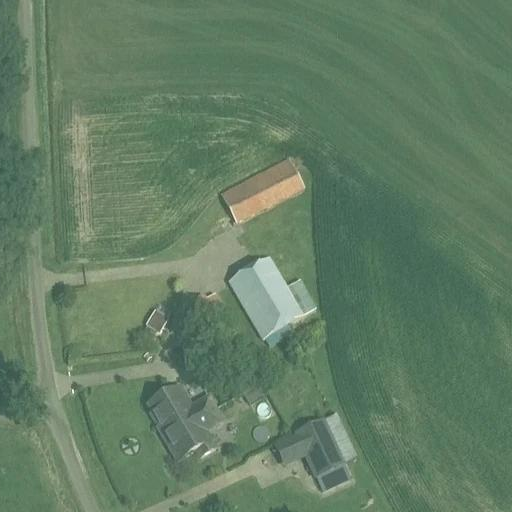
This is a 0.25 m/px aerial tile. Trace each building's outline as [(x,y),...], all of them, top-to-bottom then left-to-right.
[(237,227),(305,192),(289,162),(221,197),(237,227)] [(279,276),(270,261),(229,285),(263,344),(318,310),(293,268),(279,276)] [(215,312),(222,308),(216,296),(208,301),(207,300),(193,307),(206,328),(219,320),(215,312)] [(167,337),(172,324),(158,319),(153,332),(167,337)] [(185,367),(205,364),(204,347),(183,349),(185,367)] [(257,386),(242,395),(247,402),(250,408),(265,399),(257,386)] [(191,409),(180,389),(149,407),(162,428),(168,437),(164,439),(178,463),(196,453),(201,460),(216,451),(206,433),(223,423),(209,399),(191,409)] [(315,483),(347,468),(326,423),(294,437),(315,483)]
